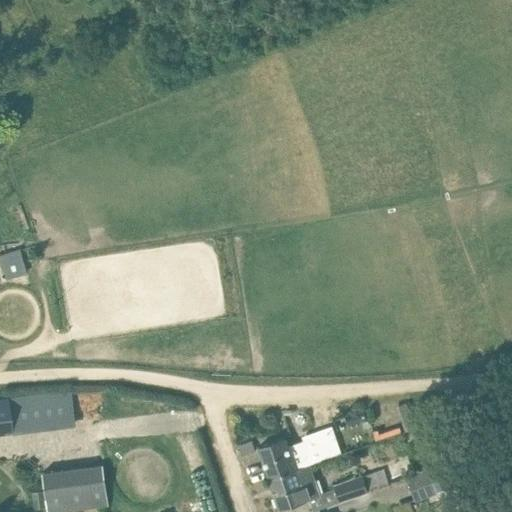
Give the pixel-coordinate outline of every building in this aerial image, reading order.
[(0,254),(0,261),(5,280),(27,274),(19,249),(0,254)] [(70,391),(7,399),(12,433),(74,425),(70,391)] [(0,399),(0,434),(12,433),(7,399),(0,399)] [(393,407),(383,410),(388,425),(398,422),(393,407)] [(342,451),(332,422),(300,431),(303,438),(287,442),(296,468),(308,464),(342,451)] [(269,478),(296,468),(287,442),(285,437),(259,446),(269,478)] [(420,473),(408,477),(416,500),(461,484),(453,461),(438,466),(437,464),(436,464),(419,470),(420,473)] [(280,509),(311,499),(319,496),(319,494),(310,469),(308,464),(296,468),(269,478),(280,509)] [(103,465),(43,473),(48,511),(53,511),(108,505),(103,465)] [(383,469),(364,475),(368,490),(389,483),(383,469)] [(340,501),(369,491),(368,490),(364,475),(363,474),(334,484),(335,488),(340,501)] [(319,496),(311,499),(315,510),(340,501),(335,488),(319,494),(319,496)] [(43,489),(32,491),(34,510),(45,509),(43,489)] [(412,511),(411,501),(395,503),(396,511),(412,511)]
